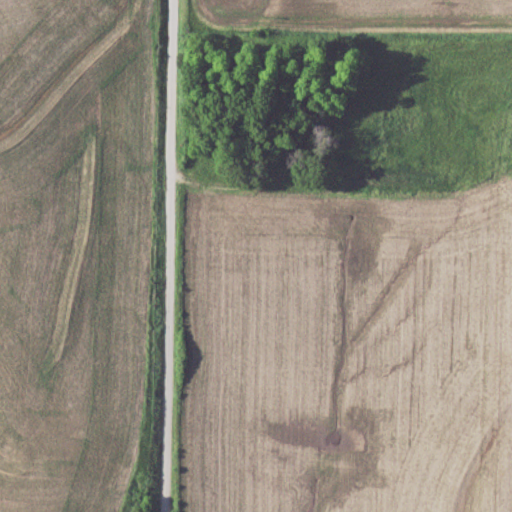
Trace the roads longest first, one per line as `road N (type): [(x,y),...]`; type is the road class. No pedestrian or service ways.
road 1 (residential): [(163,511),(170,0)]
road 2 (track): [(168,174),(230,185),(330,123),(364,79),(372,47),(491,40),(511,31)]
